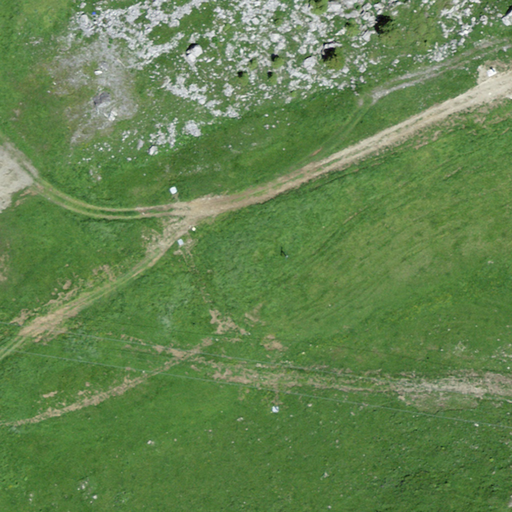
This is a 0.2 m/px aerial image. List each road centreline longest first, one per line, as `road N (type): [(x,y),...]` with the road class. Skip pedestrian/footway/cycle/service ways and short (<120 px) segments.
road 1 (track): [(0,358),(243,195)]
road 2 (track): [(511,82),(295,183),(243,195)]
road 3 (track): [(243,195),(94,216),(0,151)]
